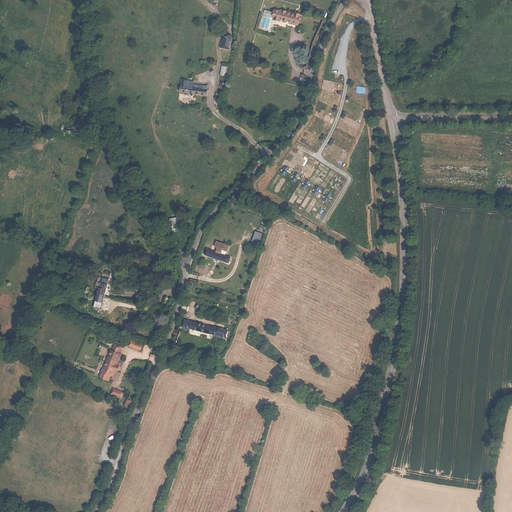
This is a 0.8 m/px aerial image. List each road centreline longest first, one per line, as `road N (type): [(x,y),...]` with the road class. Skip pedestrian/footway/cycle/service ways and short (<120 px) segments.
road 1 (residential): [(344,511),(363,475),(404,300),(392,116)]
road 2 (unclassified): [(188,269),(221,203),(295,132),(347,0)]
road 3 (unclassified): [(92,0),(86,49),(100,103),(145,204),(188,269)]
road 4 (unclassified): [(94,511),(108,493),(188,269)]
road 5 (unclassified): [(392,116),(511,117)]
